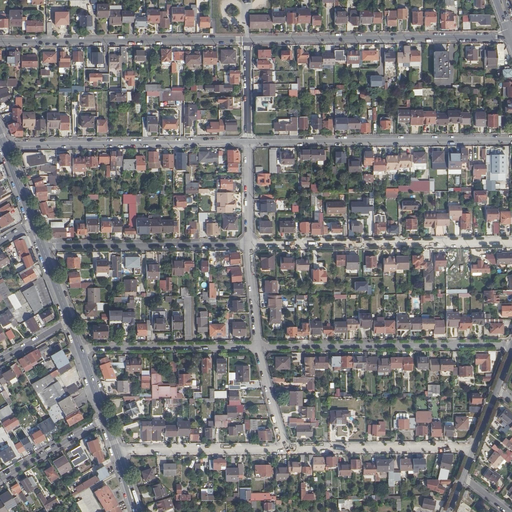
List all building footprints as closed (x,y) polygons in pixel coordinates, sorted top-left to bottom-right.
[(475,0),(476,8),(483,8),(483,0),(475,0)] [(185,21),(185,27),(193,27),(193,24),(193,19),(197,19),(197,5),(193,5),(193,11),(184,11),(184,18),(186,18),(186,21),(185,21)] [(97,6),(97,18),(104,19),(104,20),(110,20),(109,10),(109,6),(97,6)] [(184,20),(184,18),(184,11),(184,8),(172,8),(172,10),(172,16),(172,21),(177,21),(178,20),(184,20)] [(122,22),(122,12),(122,10),(109,10),(110,20),(110,24),(114,24),(114,23),(122,23),(122,22)] [(159,10),(147,11),(147,13),(147,21),(152,21),(155,21),(155,23),(159,23),(159,15),(159,10)] [(309,10),(297,10),(297,14),(297,22),(309,22),(309,10)] [(407,19),(407,10),(398,10),(398,19),(407,19)] [(10,11),(10,24),(22,24),(22,18),(22,12),(22,11),(10,11)] [(134,13),(134,12),(122,12),(122,22),(134,22),(134,13)] [(335,23),(347,23),(347,12),(334,12),(335,23)] [(359,24),(359,23),(359,12),(350,12),(351,23),(353,23),(353,26),(358,26),(358,24),(359,24)] [(372,13),(372,12),(359,12),(359,23),(372,23),(372,13)] [(385,15),(385,26),(397,26),(397,12),(387,12),(387,15),(385,15)] [(455,28),(455,15),(450,15),(449,12),(441,12),(442,28),(455,28)] [(55,15),(56,28),(61,28),(61,26),(64,26),(64,23),(66,23),(66,20),(64,20),(64,15),(64,13),(55,13),(55,15)] [(134,27),(147,27),(147,21),(147,13),(134,13),(134,22),(134,23),(134,27)] [(272,23),(284,23),(284,13),(272,13),(272,16),(272,23)] [(372,23),(381,23),(381,13),(372,13),(372,23)] [(413,24),(421,24),(421,13),(412,13),(413,24)] [(424,13),(425,26),(429,26),(429,23),(435,22),(435,13),(424,13)] [(287,23),(297,23),(297,22),(297,14),(287,14),(287,23)] [(159,23),(159,28),(169,28),(169,19),(162,19),(162,15),(159,15),(159,23)] [(490,25),(489,15),(480,15),(480,21),(480,25),(490,25)] [(86,29),(91,29),(92,17),(92,16),(80,17),(80,26),(86,26),(86,29)] [(250,28),(272,28),(272,23),(272,16),(250,16),(250,28)] [(22,24),(22,30),(27,30),(27,32),(42,31),(42,21),(27,21),(27,18),(22,18),(22,24)] [(200,27),(209,27),(209,18),(206,20),(207,18),(206,18),(200,18),(200,27)] [(409,52),(409,47),(404,48),(404,54),(397,54),(397,63),(409,63),(409,52)] [(338,49),(334,49),(334,54),(334,61),(345,61),(344,57),(343,56),(343,51),(338,51),(338,49)] [(171,62),(171,50),(162,50),(162,61),(171,62)] [(476,61),(476,50),(467,50),(467,60),(476,61)] [(145,60),(145,51),(136,51),(136,60),(145,60)] [(235,51),(222,51),(222,63),(235,63),(235,51)] [(302,51),(297,51),(297,63),(307,63),(307,53),(302,53),(302,51)] [(385,53),(385,61),(385,62),(394,62),(394,51),(389,51),(389,53),(385,53)] [(7,57),(7,63),(20,63),(19,52),(10,52),(10,57),(7,57)] [(83,61),(83,52),(73,52),(74,61),(83,61)] [(202,52),(202,65),(217,65),(217,62),(217,53),(213,53),(213,52),(202,52)] [(290,60),(290,52),(287,52),(287,54),(281,54),(281,60),(290,60)] [(359,52),(347,52),(347,63),(349,63),(349,61),(359,61),(359,52)] [(363,53),(360,53),(360,59),(363,59),(363,61),(377,61),(377,55),(380,55),(380,53),(377,53),(377,52),(363,52),(363,53)] [(418,52),(409,52),(409,63),(409,65),(419,65),(418,52)] [(447,78),(447,52),(434,53),(434,78),(447,78)] [(56,62),(56,53),(44,53),(44,62),(56,62)] [(59,61),(59,67),(69,67),(69,56),(65,56),(65,53),(60,53),(60,61),(59,61)] [(197,53),(194,53),(194,56),(189,56),(189,53),(185,53),(185,64),(198,64),(198,62),(198,56),(197,56),(197,53)] [(484,65),(484,68),(497,68),(497,65),(497,55),(497,53),(484,53),(484,58),(484,65)] [(97,62),(97,63),(101,63),(101,54),(88,54),(88,62),(97,62)] [(334,54),(322,54),(322,58),(322,66),(334,65),(334,61),(334,54)] [(29,56),(22,56),(22,66),(37,66),(37,55),(29,55),(29,56)] [(122,62),(121,55),(116,55),(116,58),(109,58),(109,67),(116,67),(116,70),(122,70),(122,62)] [(322,58),(309,58),(309,68),(322,68),(322,66),(322,58)] [(267,59),(257,59),(257,68),(271,68),(271,64),(268,64),(267,59)] [(511,78),(511,70),(502,70),(502,78),(511,78)] [(229,84),(237,84),(236,77),(238,77),(238,71),(229,71),(229,75),(229,84)] [(272,71),(263,71),(263,80),(262,80),(262,84),(272,84),(272,71)] [(133,80),(134,80),(134,72),(125,72),(125,80),(129,80),(129,86),(133,85),(133,80)] [(380,76),(369,76),(370,87),(381,87),(380,76)] [(507,98),(511,97),(511,82),(503,83),(503,87),(507,87),(507,98)] [(272,84),(262,84),(261,96),(263,96),(266,96),(273,97),(274,84),(272,84)] [(297,93),(297,90),(297,84),(294,84),(294,85),(290,85),(290,88),(287,88),(287,93),(297,93)] [(197,85),(197,91),(197,98),(199,97),(199,89),(206,89),(206,91),(214,91),(214,92),(223,92),(223,91),(232,91),(232,85),(206,86),(206,85),(202,85),(197,85)] [(0,101),(0,103),(8,100),(8,98),(11,97),(10,94),(9,91),(8,87),(4,87),(0,87),(0,101)] [(122,92),(109,92),(109,94),(111,94),(111,101),(126,101),(126,100),(131,100),(131,92),(127,92),(122,92)] [(93,96),(82,96),(82,107),(93,107),(93,96)] [(256,107),(256,112),(267,112),(266,96),(263,96),(263,97),(256,97),(256,103),(258,103),(258,107),(256,107)] [(233,110),(233,97),(218,97),(218,103),(222,103),(222,110),(233,110)] [(11,134),(15,136),(22,136),(22,130),(22,126),(19,126),(19,123),(21,123),(21,109),(22,109),(22,98),(17,98),(17,104),(14,104),(14,108),(13,109),(13,119),(9,119),(9,123),(7,124),(11,134)] [(192,119),(197,119),(197,110),(197,106),(189,106),(189,108),(185,108),(184,114),(185,114),(186,126),(191,126),(190,124),(192,124),(192,121),(192,119)] [(289,136),(297,136),(297,129),(297,117),(297,109),(288,109),(288,114),(293,114),(293,119),(290,119),(290,120),(282,120),(279,120),(279,123),(275,124),(275,131),(289,131),(289,136)] [(410,124),(410,126),(414,126),(414,125),(423,125),(423,124),(422,112),(422,111),(410,111),(410,112),(410,124)] [(22,126),(29,126),(35,126),(35,120),(35,112),(22,112),(22,123),(22,126)] [(397,112),(397,125),(410,124),(410,112),(397,112)] [(435,114),(435,112),(422,112),(423,124),(428,124),(428,123),(435,123),(435,114)] [(460,112),(447,112),(447,114),(447,124),(460,123),(460,114),(460,112)] [(147,122),(147,131),(156,131),(156,118),(158,118),(158,113),(153,113),(153,118),(147,118),(147,122)] [(475,126),(484,126),(484,113),(476,113),(475,126)] [(60,116),(60,114),(47,114),(47,128),(52,127),(53,127),(60,126),(60,116)] [(440,125),(447,125),(447,124),(447,114),(435,114),(435,123),(435,124),(440,124),(440,125)] [(460,123),(460,124),(469,124),(469,114),(460,114),(460,123)] [(497,126),(501,126),(501,117),(497,116),(497,115),(488,115),(488,127),(497,127),(497,126)] [(60,129),(60,130),(69,130),(69,116),(60,116),(60,126),(60,129)] [(93,121),(93,117),(82,117),(82,127),(93,127),(93,121)] [(297,117),(297,129),(307,129),(306,117),(297,117)] [(380,129),(390,129),(389,118),(380,118),(380,129)] [(335,130),(348,130),(347,129),(347,119),(335,119),(335,130)] [(347,129),(360,129),(360,119),(347,119),(347,129)] [(35,120),(36,130),(44,130),(44,120),(35,120)] [(97,121),(97,132),(107,131),(107,120),(97,120),(97,121)] [(163,120),(163,129),(177,128),(177,120),(163,120)] [(219,120),(219,131),(236,131),(237,120),(219,120)] [(327,123),(323,123),(323,130),(332,130),(332,120),(327,120),(327,123)] [(207,132),(212,132),(215,132),(218,132),(218,123),(210,123),(210,127),(207,127),(207,132)] [(369,132),(369,124),(361,124),(361,132),(369,132)] [(489,150),(485,149),(485,157),(485,163),(486,166),(486,171),(486,175),(486,180),(505,180),(504,156),(490,155),(489,150)] [(323,150),(310,151),(310,161),(323,161),(323,150)] [(239,162),(239,158),(238,158),(237,155),(237,151),(228,151),(228,162),(239,162)] [(310,161),(310,151),(300,151),(300,161),(310,161)] [(160,168),(160,162),(158,162),(157,153),(149,152),(148,162),(148,168),(160,168)] [(373,159),(373,152),(364,152),(364,165),(373,165),(373,159)] [(443,162),(443,152),(432,152),(432,162),(443,162)] [(21,156),(26,168),(37,166),(44,165),(46,164),(44,156),(39,156),(39,153),(25,153),(21,156)] [(186,153),(176,153),(176,171),(186,171),(186,153)] [(219,157),(219,154),(213,154),(213,153),(203,153),(199,153),(199,163),(219,163),(219,157)] [(345,153),(336,153),(336,163),(345,163),(345,153)] [(414,155),(410,155),(410,156),(410,167),(414,167),(414,170),(425,169),(425,163),(425,153),(413,153),(414,155)] [(190,165),(198,165),(198,154),(190,154),(190,165)] [(286,156),(286,154),(281,154),(281,166),(293,166),(293,156),(286,156)] [(403,154),(398,154),(398,156),(398,168),(410,168),(410,167),(410,156),(406,156),(403,156),(403,154)] [(447,154),(448,169),(460,169),(460,162),(460,154),(447,154)] [(70,155),(57,155),(57,159),(57,162),(59,162),(60,165),(69,166),(70,155)] [(100,164),(110,164),(110,155),(100,155),(100,164)] [(173,168),(173,155),(163,155),(163,168),(173,168)] [(398,156),(385,156),(385,160),(385,170),(398,170),(398,168),(398,156)] [(79,159),(73,159),(73,172),(85,172),(85,157),(82,157),(82,159),(79,159)] [(144,157),(135,157),(135,160),(135,170),(144,170),(144,157)] [(98,166),(98,161),(96,161),(96,158),(87,158),(87,166),(90,166),(90,168),(95,168),(95,166),(98,166)] [(361,172),(361,162),(353,162),(353,158),(348,158),(348,172),(361,172)] [(373,171),(385,171),(385,170),(385,160),(378,160),(378,159),(373,159),(373,165),(373,171)] [(135,160),(123,160),(123,170),(135,170),(135,160)] [(54,186),(57,186),(57,169),(57,166),(53,166),(49,165),(44,165),(37,166),(37,170),(41,170),(41,171),(53,172),(53,177),(50,177),(51,181),(47,181),(47,186),(54,186)] [(473,171),(473,182),(474,182),(474,178),(480,178),(480,175),(480,172),(486,171),(486,166),(473,166),(473,171)] [(273,176),(273,174),(269,174),(262,174),(257,174),(258,184),(261,184),(266,184),(269,184),(269,176),(273,176)] [(34,180),(36,187),(44,186),(41,178),(34,180)] [(226,180),(220,180),(221,189),(227,189),(228,189),(231,189),(231,183),(231,181),(226,181),(226,180)] [(429,192),(429,181),(411,182),(411,188),(411,192),(423,192),(429,192)] [(38,197),(39,202),(47,201),(46,193),(52,193),(52,190),(60,190),(60,186),(57,186),(54,186),(47,186),(44,186),(36,187),(36,188),(35,188),(35,193),(36,193),(36,197),(38,197)] [(473,199),(473,202),(476,202),(481,202),(481,200),(485,200),(484,191),(473,191),(473,195),(473,199)] [(220,213),(232,213),(232,207),(235,207),(235,201),(233,201),(233,197),(232,193),(217,193),(217,198),(219,199),(219,207),(217,207),(217,213),(220,213)] [(319,193),(311,193),(311,206),(315,205),(315,196),(323,196),(323,193),(319,193)] [(123,194),(123,204),(130,204),(130,223),(129,224),(129,229),(125,229),(125,234),(136,234),(136,233),(136,219),(136,205),(136,194),(123,194)] [(176,198),(173,198),(173,207),(181,207),(181,206),(186,206),(186,196),(181,196),(181,198),(176,198)] [(363,202),(351,202),(351,212),(361,212),(361,213),(368,213),(368,210),(374,210),(374,201),(368,201),(368,198),(363,198),(363,202)] [(263,203),(260,203),(260,213),(267,213),(271,213),(271,203),(270,203),(270,199),(263,200),(263,203)] [(48,214),(50,213),(49,209),(48,209),(46,202),(40,204),(43,215),(48,214)] [(345,202),(326,203),(327,213),(345,213),(345,202)] [(417,202),(402,202),(402,210),(417,210),(417,202)] [(9,212),(13,209),(12,206),(10,207),(8,204),(0,207),(0,212),(2,216),(9,212)] [(459,206),(448,207),(448,214),(449,216),(452,216),(452,219),(459,219),(459,206)] [(498,210),(486,210),(486,220),(498,220),(498,210)] [(14,220),(9,212),(2,216),(0,216),(0,226),(1,228),(14,220)] [(501,224),(511,224),(511,212),(501,212),(501,224)] [(198,213),(198,222),(207,222),(206,213),(198,213)] [(311,233),(311,235),(324,235),(324,227),(323,219),(323,213),(315,214),(315,223),(311,223),(311,233)] [(432,227),(436,227),(436,225),(435,214),(423,214),(423,215),(424,227),(430,227),(429,225),(431,225),(432,227)] [(436,225),(449,225),(449,216),(448,214),(435,214),(436,225)] [(373,216),(373,221),(374,221),(375,234),(379,234),(379,230),(385,230),(384,216),(373,216)] [(409,220),(406,220),(406,229),(416,229),(416,220),(416,216),(412,216),(409,216),(409,220)] [(237,225),(236,218),(223,218),(224,230),(228,230),(237,229),(237,225)] [(148,219),(136,219),(136,233),(148,233),(148,221),(148,219)] [(460,220),(460,229),(469,229),(469,219),(461,219),(460,219),(460,220)] [(86,232),(99,232),(98,220),(86,220),(86,225),(86,232)] [(161,233),(161,232),(161,222),(161,221),(148,221),(148,233),(161,233)] [(398,233),(398,221),(388,221),(388,233),(398,233)] [(111,223),(111,232),(121,232),(121,222),(111,222),(111,223)] [(173,232),(173,222),(161,222),(161,232),(173,232)] [(186,226),(186,234),(194,234),(194,231),(194,229),(196,229),(196,225),(196,223),(196,222),(186,222),(186,226)] [(271,233),(271,222),(260,222),(260,233),(271,233)] [(285,232),(285,233),(294,233),(294,222),(280,222),(280,232),(285,232)] [(352,222),(352,231),(356,231),(356,232),(362,232),(362,225),(358,225),(358,222),(352,222)] [(102,232),(111,232),(111,223),(101,223),(102,232)] [(311,223),(300,223),(300,233),(305,233),(307,233),(311,233),(311,223)] [(207,234),(220,234),(220,228),(216,228),(216,224),(207,225),(207,234)] [(336,226),(336,224),(331,224),(331,233),(341,232),(341,226),(340,226),(336,226)] [(77,234),(86,234),(86,232),(86,225),(77,225),(77,234)] [(65,228),(64,228),(51,228),(51,235),(54,238),(65,238),(65,235),(66,235),(66,233),(65,233),(65,228)] [(18,239),(19,241),(23,239),(24,240),(28,250),(31,249),(27,237),(24,235),(18,239)] [(23,258),(26,269),(30,267),(33,265),(28,250),(24,240),(23,239),(19,241),(18,239),(15,241),(21,258),(23,258)] [(0,266),(0,268),(9,262),(4,253),(0,255),(0,266)] [(233,255),(233,254),(229,254),(229,256),(224,256),(225,265),(230,264),(230,266),(232,266),(232,264),(239,264),(238,255),(233,255)] [(446,266),(445,254),(441,254),(441,255),(434,255),(434,267),(446,266)] [(507,264),(507,254),(496,254),(496,265),(507,264)] [(113,256),(113,258),(113,271),(109,271),(109,272),(109,276),(121,276),(121,275),(121,257),(116,258),(116,256),(113,256)] [(273,256),(261,256),(261,260),(262,260),(262,269),(273,269),(273,256)] [(346,266),(346,256),(336,256),(336,266),(346,266)] [(358,270),(358,256),(346,256),(346,266),(346,270),(358,270)] [(375,267),(375,256),(366,257),(366,267),(375,267)] [(430,270),(430,266),(430,263),(423,263),(421,263),(421,257),(421,256),(412,257),(412,264),(414,264),(415,269),(425,268),(425,270),(430,270)] [(133,275),(139,275),(139,257),(125,257),(125,268),(132,268),(133,275)] [(408,270),(408,257),(400,257),(400,258),(396,258),(396,270),(408,270)] [(68,258),(67,269),(79,269),(79,258),(68,258)] [(285,258),(280,258),(281,269),(293,269),(293,258),(285,258)] [(388,259),(383,259),(383,271),(396,271),(396,270),(396,258),(391,258),(391,259),(388,259)] [(109,271),(109,261),(96,261),(97,272),(109,272),(109,271)] [(309,270),(309,261),(296,261),(296,270),(309,270)] [(478,265),(471,265),(471,273),(489,272),(488,265),(484,265),(484,261),(478,261),(478,265)] [(171,262),(171,275),(184,275),(184,271),(184,262),(171,262)] [(193,262),(184,262),(184,271),(189,271),(189,267),(193,267),(193,262)] [(159,265),(146,265),(146,279),(159,279),(159,266),(159,265)] [(424,272),(424,291),(431,290),(431,294),(433,294),(432,266),(430,266),(430,270),(425,270),(425,272),(424,272)] [(26,269),(20,273),(25,283),(36,277),(30,267),(26,269)] [(241,281),(239,267),(227,267),(227,272),(231,272),(232,282),(241,281)] [(322,273),(322,270),(313,271),(313,282),(325,281),(325,273),(322,273)] [(69,274),(70,288),(88,288),(93,288),(93,283),(80,284),(79,272),(69,274)] [(166,290),(171,290),(171,278),(166,278),(166,281),(159,281),(159,288),(166,288),(166,290)] [(125,293),(125,297),(134,297),(136,297),(136,280),(124,280),(125,293)] [(265,286),(265,293),(276,293),(276,282),(265,282),(265,286)] [(367,282),(354,282),(354,291),(367,291),(367,282)] [(233,294),(237,294),(242,294),(242,284),(233,284),(233,292),(233,294)] [(43,307),(35,285),(23,292),(34,312),(43,307)] [(99,303),(99,288),(93,288),(88,288),(88,303),(99,303)] [(3,300),(11,295),(8,289),(0,293),(0,294),(3,300)] [(493,304),(498,304),(498,297),(497,297),(497,295),(495,294),(494,290),(492,290),(492,291),(484,291),(484,294),(484,296),(486,296),(486,299),(485,299),(485,303),(493,303),(493,304)] [(22,306),(14,293),(11,295),(3,300),(11,313),(22,306)] [(268,304),(268,308),(270,308),(280,308),(281,308),(281,297),(268,297),(268,304)] [(242,311),(242,301),(233,302),(232,308),(231,308),(230,311),(242,311)] [(96,316),(96,306),(86,306),(86,316),(96,316)] [(511,307),(501,307),(502,316),(511,316),(511,307)] [(280,323),(280,308),(270,308),(270,318),(274,318),(274,323),(280,323)] [(41,315),(39,313),(36,315),(38,320),(41,325),(53,317),(49,310),(41,315)] [(109,320),(109,321),(122,321),(122,312),(122,311),(109,311),(109,314),(109,320)] [(129,325),(134,325),(134,312),(122,312),(122,321),(122,323),(129,323),(129,325)] [(166,312),(152,312),(152,320),(154,320),(154,329),(164,329),(164,319),(166,319),(166,312)] [(198,331),(201,331),(204,331),(207,331),(207,312),(200,312),(200,318),(198,318),(198,331)] [(18,324),(11,313),(7,315),(7,314),(0,317),(0,318),(2,322),(1,322),(3,327),(11,322),(14,326),(18,324)] [(414,313),(409,313),(409,316),(409,329),(409,330),(421,329),(421,319),(421,318),(415,318),(414,318),(414,316),(414,313)] [(359,326),(371,326),(371,314),(359,314),(359,321),(359,326)] [(38,320),(36,315),(26,321),(32,332),(39,328),(36,321),(38,320)] [(478,325),(484,325),(484,324),(484,319),(483,315),(471,315),(471,318),(471,322),(478,323),(478,325)] [(172,316),(172,329),(181,329),(181,316),(172,316)] [(396,316),(396,329),(409,329),(409,316),(396,316)] [(459,327),(459,318),(459,316),(446,316),(446,326),(455,326),(455,327),(459,327)] [(374,333),(384,333),(384,321),(384,318),(377,318),(377,321),(374,322),(374,333)] [(459,327),(459,330),(463,330),(463,328),(466,329),(471,329),(471,325),(471,322),(471,318),(459,318),(459,327)] [(421,319),(421,329),(434,329),(434,321),(434,319),(421,319)] [(502,333),(502,319),(484,319),(484,324),(490,324),(490,334),(502,333)] [(354,329),(359,329),(359,326),(359,321),(354,321),(354,320),(346,320),(346,322),(347,330),(354,330),(354,329)] [(384,321),(384,333),(394,333),(394,321),(384,321)] [(438,333),(438,334),(443,333),(443,321),(440,321),(434,321),(434,329),(434,332),(438,333)] [(317,334),(321,334),(321,322),(309,322),(309,324),(309,333),(317,333),(317,334)] [(334,322),(334,333),(347,333),(347,330),(346,322),(334,322)] [(245,335),(244,323),(233,323),(233,336),(245,335)] [(137,336),(147,335),(147,324),(137,324),(137,336)] [(305,334),(309,334),(309,333),(309,324),(302,324),(303,330),(296,330),(296,334),(301,334),(301,336),(305,336),(305,334)] [(327,324),(327,327),(323,327),(324,333),(328,333),(328,335),(329,336),(332,336),(333,335),(333,327),(329,327),(329,324),(327,324)] [(224,336),(224,325),(212,325),(212,336),(224,336)] [(108,331),(108,326),(93,326),(93,338),(107,338),(107,331),(108,331)] [(62,349),(65,347),(62,341),(55,345),(56,348),(57,349),(61,347),(62,349)] [(41,354),(45,352),(50,349),(47,345),(39,350),(41,354)] [(27,355),(31,363),(35,360),(42,356),(41,354),(37,349),(27,355)] [(68,363),(68,362),(61,350),(52,355),(50,356),(58,369),(68,363)] [(41,354),(42,356),(44,360),(50,356),(49,354),(48,355),(45,352),(41,354)] [(485,355),(475,355),(475,363),(482,363),(482,371),(490,371),(490,360),(485,360),(485,355)] [(32,366),(26,356),(19,360),(26,372),(33,367),(32,366)] [(110,363),(112,363),(112,360),(108,360),(107,357),(99,360),(102,366),(110,363)] [(328,368),(328,357),(314,357),(315,364),(315,368),(328,368)] [(340,366),(340,357),(331,357),(331,366),(340,366)] [(365,357),(352,357),(353,368),(365,368),(365,358),(365,357)] [(377,359),(377,357),(373,357),(373,358),(369,358),(365,358),(365,368),(365,370),(377,370),(377,359)] [(277,363),(277,369),(289,369),(289,358),(276,358),(276,363),(277,363)] [(351,367),(351,358),(341,358),(341,367),(351,367)] [(402,358),(390,358),(390,359),(390,368),(398,368),(402,368),(402,358)] [(408,358),(402,358),(402,368),(402,370),(412,370),(412,358),(408,358)] [(428,369),(427,358),(417,358),(417,369),(428,369)] [(125,368),(125,371),(141,371),(141,359),(130,359),(128,361),(125,361),(125,363),(125,368)] [(210,359),(201,359),(201,373),(207,373),(207,368),(210,368),(210,359)] [(225,373),(225,360),(221,360),(221,359),(217,359),(217,374),(225,373)] [(377,370),(378,372),(382,372),(390,372),(390,368),(390,359),(377,359),(377,370)] [(440,360),(431,360),(431,371),(440,371),(440,360)] [(453,368),(453,360),(440,360),(440,371),(453,371),(453,368)] [(16,376),(17,378),(22,374),(16,363),(11,367),(16,376)] [(71,367),(68,363),(58,369),(60,373),(60,374),(71,367)] [(102,366),(100,367),(106,381),(116,381),(112,368),(125,368),(125,363),(120,363),(112,363),(110,363),(102,366)] [(248,382),(248,366),(236,366),(236,380),(233,380),(233,385),(240,385),(240,382),(248,382)] [(453,368),(453,371),(453,376),(459,376),(471,376),(471,367),(459,367),(458,368),(453,368)] [(7,382),(15,377),(11,369),(0,375),(0,379),(2,383),(6,381),(7,382)] [(60,373),(58,369),(50,374),(53,377),(60,373)] [(171,396),(171,399),(177,399),(177,394),(177,387),(169,387),(159,387),(157,384),(161,381),(161,375),(156,375),(156,370),(152,370),(152,376),(152,386),(152,394),(152,396),(152,399),(155,399),(159,399),(159,396),(169,396),(171,396)] [(149,371),(141,371),(142,388),(149,388),(149,371)] [(53,377),(50,374),(32,384),(37,394),(47,388),(56,383),(53,377)] [(186,374),(182,374),(182,375),(179,375),(179,385),(189,385),(189,375),(186,375),(186,374)] [(17,378),(16,376),(15,377),(7,382),(8,385),(18,379),(17,378)] [(308,378),(308,377),(297,377),(293,377),(293,382),(304,382),(307,382),(307,385),(307,389),(314,389),(313,378),(308,378)] [(127,392),(127,381),(126,381),(118,381),(118,392),(127,392)] [(69,396),(79,390),(76,385),(64,392),(58,382),(56,383),(47,388),(56,403),(69,396)] [(428,391),(428,397),(440,397),(440,393),(439,393),(439,386),(428,386),(428,391)] [(47,388),(37,394),(46,409),(56,403),(47,388)] [(5,390),(1,392),(5,399),(9,397),(5,390)] [(229,405),(240,405),(240,400),(238,400),(238,390),(229,390),(229,405)] [(289,404),(289,406),(301,406),(301,391),(291,391),(289,392),(289,404)] [(480,394),(471,394),(472,403),(472,405),(476,405),(476,403),(480,403),(480,394)] [(78,410),(69,396),(56,403),(65,417),(65,418),(69,415),(78,410)] [(139,397),(123,397),(125,401),(129,401),(126,403),(128,408),(127,408),(126,410),(127,412),(128,413),(130,412),(131,416),(139,412),(135,402),(139,401),(139,397)] [(171,399),(164,399),(164,407),(177,407),(177,399),(171,399)] [(56,403),(46,409),(51,417),(54,423),(65,417),(56,403)] [(8,415),(13,412),(8,405),(5,407),(3,406),(0,408),(0,410),(0,409),(0,415),(6,412),(8,415)] [(242,412),(242,405),(240,405),(229,405),(227,405),(227,416),(227,419),(230,419),(232,419),(236,419),(236,412),(242,412)] [(311,416),(314,416),(314,407),(307,407),(307,413),(301,413),(301,418),(311,418),(311,416)] [(511,425),(511,414),(506,409),(499,418),(508,426),(511,428),(511,425)] [(78,410),(69,415),(74,423),(82,419),(78,410)] [(346,416),(349,416),(349,411),(331,412),(331,424),(345,424),(346,416)] [(0,420),(1,422),(14,415),(13,412),(8,415),(0,420)] [(394,429),(415,429),(415,426),(415,423),(415,420),(408,420),(408,415),(407,414),(397,414),(396,415),(396,420),(394,420),(394,429)] [(74,423),(69,415),(65,418),(69,426),(74,423)] [(214,427),(227,427),(227,424),(227,419),(227,416),(214,416),(214,421),(214,427)] [(57,429),(54,423),(51,417),(38,425),(44,436),(57,429)] [(468,417),(456,418),(456,429),(468,429),(468,417)] [(3,425),(7,431),(19,424),(17,419),(11,422),(9,419),(5,422),(5,423),(3,425)] [(233,426),(228,426),(228,435),(238,434),(238,431),(242,431),(242,429),(250,429),(250,422),(250,420),(244,420),(244,424),(244,426),(243,426),(243,427),(236,427),(233,427),(233,426)] [(150,433),(152,433),(152,432),(152,421),(140,421),(141,441),(150,441),(150,433)] [(152,421),(152,432),(153,432),(153,441),(161,440),(161,432),(165,431),(164,426),(164,421),(152,421)] [(207,438),(215,438),(214,427),(214,421),(208,421),(209,428),(205,428),(205,436),(207,436),(207,438)] [(177,422),(177,426),(177,434),(190,434),(190,430),(190,426),(190,422),(177,422)] [(431,436),(441,436),(441,422),(431,423),(431,436)] [(296,423),(290,423),(290,426),(297,426),(297,436),(301,436),(301,435),(305,435),(305,436),(312,436),(312,428),(311,428),(310,428),(309,427),(306,427),(305,425),(297,425),(297,423),(296,423)] [(380,426),(369,426),(368,433),(372,433),(372,436),(380,436),(380,434),(382,434),(384,434),(384,423),(380,423),(380,426)] [(165,431),(165,436),(175,436),(177,436),(177,434),(177,426),(164,426),(165,431)] [(190,436),(190,440),(198,440),(197,438),(199,438),(199,436),(197,436),(197,430),(192,430),(192,426),(190,426),(190,430),(190,434),(190,436)] [(415,429),(416,435),(426,435),(426,426),(418,426),(415,426),(415,429)] [(445,426),(444,426),(444,436),(453,436),(453,426),(445,426)] [(36,444),(45,439),(40,430),(31,435),(36,444)] [(271,431),(259,431),(259,436),(263,436),(263,439),(271,439),(271,431)] [(27,436),(20,440),(26,451),(33,447),(27,436)] [(500,449),(496,453),(509,464),(511,459),(511,443),(507,440),(505,438),(502,442),(511,451),(511,452),(509,457),(500,449)] [(20,442),(14,445),(19,454),(25,451),(20,442)] [(88,458),(81,445),(66,454),(74,466),(88,458)] [(99,463),(105,461),(99,446),(90,449),(91,454),(93,454),(94,456),(97,456),(99,463)] [(0,453),(5,462),(15,456),(10,447),(0,452),(0,453)] [(497,467),(503,459),(492,450),(488,454),(491,456),(488,460),(492,463),(490,464),(493,467),(494,465),(497,467)] [(453,454),(443,454),(442,458),(440,467),(440,468),(441,468),(438,480),(440,480),(442,480),(447,479),(453,454)] [(65,457),(54,463),(61,475),(71,468),(65,457)] [(324,464),(324,458),(314,458),(314,468),(321,468),(321,464),(324,464)] [(331,458),(326,458),(326,467),(336,467),(336,458),(332,458),(331,458)] [(221,459),(217,459),(217,460),(213,460),(213,469),(218,470),(218,466),(220,466),(225,466),(225,460),(221,461),(221,459)] [(413,459),(400,460),(400,470),(413,470),(413,459)] [(425,459),(413,459),(413,470),(425,470),(425,459)] [(360,465),(360,460),(352,461),(352,469),(361,469),(361,468),(362,468),(362,465),(360,465)] [(388,472),(388,460),(377,460),(377,472),(388,472)] [(392,460),(388,460),(388,472),(388,477),(388,479),(394,479),(397,479),(397,481),(400,481),(400,471),(393,471),(392,460)] [(292,461),(288,461),(288,467),(288,472),(301,472),(301,463),(296,463),(291,463),(292,461)] [(376,475),(376,463),(371,463),(372,465),(363,465),(363,475),(376,475)] [(176,475),(176,464),(163,464),(164,475),(176,475)] [(351,465),(338,466),(338,476),(351,476),(351,465)] [(51,481),(58,477),(52,466),(45,471),(51,481)] [(78,493),(109,475),(104,466),(96,471),(99,476),(96,478),(95,476),(75,488),(78,493)] [(270,466),(255,466),(255,476),(271,476),(271,475),(270,468),(270,466)] [(280,467),(276,467),(276,480),(288,480),(288,472),(288,467),(283,467),(283,468),(280,468),(280,467)] [(158,481),(158,476),(154,478),(151,469),(142,472),(144,481),(150,479),(152,483),(158,481)] [(238,477),(238,470),(226,470),(226,481),(238,481),(238,477)] [(501,476),(493,471),(492,473),(489,470),(483,477),(487,480),(488,479),(495,483),(501,476)] [(31,476),(28,478),(28,479),(33,487),(36,485),(31,476)] [(33,487),(28,479),(27,480),(26,479),(22,482),(22,483),(28,494),(34,490),(33,487)] [(438,480),(427,480),(428,488),(444,494),(445,489),(437,485),(437,483),(440,483),(440,480),(438,480)] [(19,493),(22,492),(17,484),(11,488),(13,491),(12,492),(14,495),(16,494),(17,495),(19,493)] [(166,495),(164,488),(161,489),(159,484),(152,486),(154,499),(166,495)] [(177,495),(176,496),(176,500),(190,499),(190,495),(184,495),(184,496),(181,496),(181,484),(177,484),(177,495)] [(301,484),(301,500),(313,500),(313,495),(306,494),(306,490),(304,490),(304,484),(301,484)] [(109,510),(117,505),(106,485),(99,489),(98,489),(98,490),(95,492),(106,511),(109,510)] [(213,489),(201,489),(201,501),(213,501),(213,489)] [(241,489),(241,500),(251,500),(251,494),(251,492),(246,492),(245,489),(241,489)] [(13,499),(9,490),(0,495),(0,497),(1,500),(7,510),(17,504),(13,499)] [(26,497),(23,491),(22,492),(19,493),(20,495),(23,501),(24,502),(28,500),(26,497)] [(60,504),(56,496),(47,501),(42,493),(38,495),(45,508),(47,511),(60,504)] [(170,498),(157,502),(160,511),(173,507),(170,498)] [(89,511),(82,499),(77,503),(82,511),(89,511)] [(435,501),(424,499),(422,508),(433,510),(435,501)] [(241,500),(240,500),(240,506),(245,506),(245,507),(247,507),(250,508),(251,508),(251,507),(251,501),(251,500),(241,500)] [(275,509),(275,502),(271,502),(271,500),(264,500),(264,510),(275,509)]
